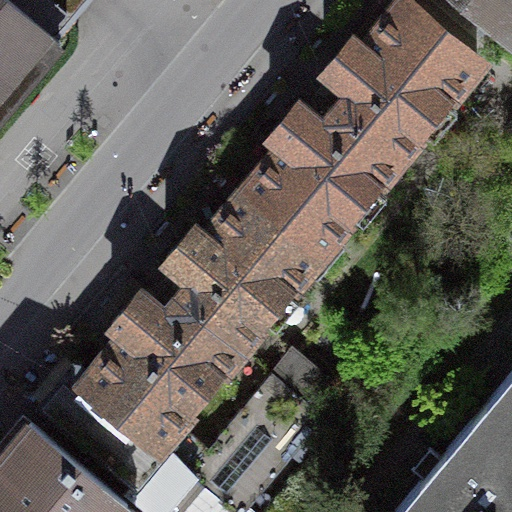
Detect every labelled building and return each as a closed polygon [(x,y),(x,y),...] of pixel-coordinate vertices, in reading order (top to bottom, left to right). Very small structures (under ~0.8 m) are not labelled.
[(0,0),(0,97),(55,32),(56,33),(57,31),(19,0),(0,0)] [(19,0),(57,31),(59,32),(86,0),(19,0)] [(347,88),(335,102),(398,155),(477,60),(405,0),(402,0),(367,43),(354,32),(323,68),(335,78),(347,88)] [(511,0),(466,0),(507,34),(511,28),(511,0)] [(398,155),(335,102),(323,116),(311,106),(300,96),(269,133),(282,144),(246,188),(319,249),(398,155)] [(196,221),(165,257),(177,267),(189,277),(177,291),(239,344),(319,249),(246,188),(209,232),(196,221)] [(239,344),(177,291),(165,305),(154,295),(142,285),(111,322),(124,333),(90,374),(163,435),(177,418),(239,344)] [(327,378),(292,348),(283,360),(272,372),(308,401),(327,378)] [(43,403),(133,478),(136,481),(170,440),(163,435),(90,374),(77,362),(60,383),(43,403)] [(511,511),(511,370),(432,467),(393,511),(511,511)] [(302,461),(334,423),(308,401),(272,372),(272,371),(209,445),(177,418),(163,435),(170,440),(136,481),(133,478),(128,484),(123,490),(148,511),(236,511),(288,451),(302,461)] [(134,511),(123,502),(126,498),(32,418),(9,445),(10,446),(0,458),(0,511),(134,511)]
